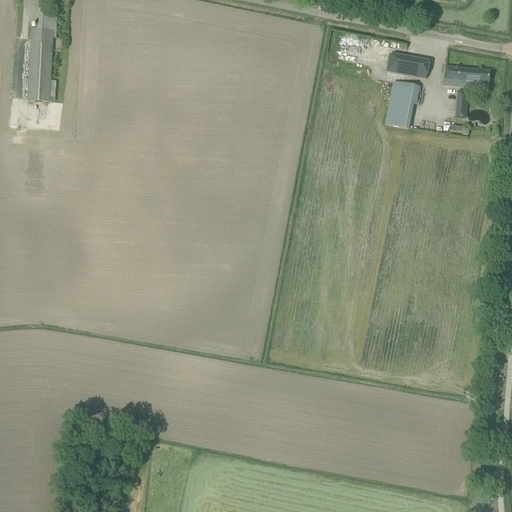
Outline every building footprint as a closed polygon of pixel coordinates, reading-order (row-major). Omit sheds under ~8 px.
[(36,31),(31,30),(28,102),(49,104),(53,40),(55,40),(56,16),(37,15),(36,31)] [(429,63),(390,55),(386,72),(426,80),(429,63)] [(481,85),(488,86),(489,72),(445,69),(444,84),(481,87),(481,85)] [(413,106),(415,106),(418,89),(393,83),(384,126),(408,131),(413,106)] [(458,95),(456,120),(465,120),(467,95),(458,95)]
